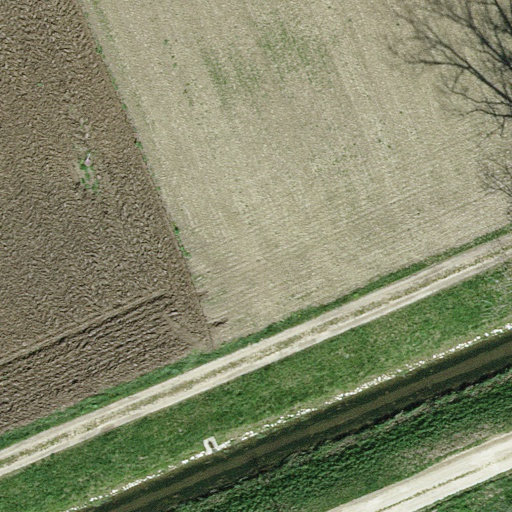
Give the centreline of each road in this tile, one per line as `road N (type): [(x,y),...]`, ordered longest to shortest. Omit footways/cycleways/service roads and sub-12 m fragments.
road 1 (track): [(0,456),(511,243)]
road 2 (track): [(511,454),(373,511)]
